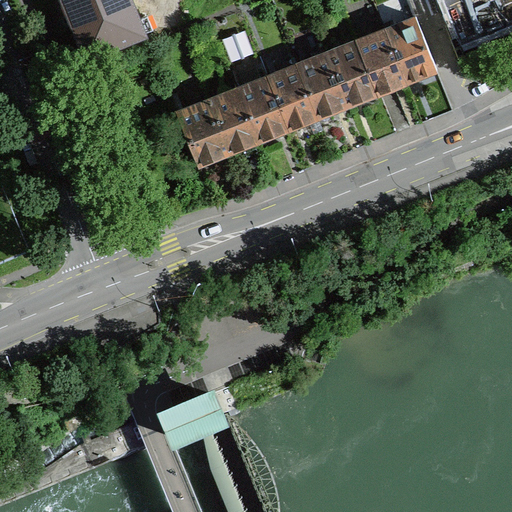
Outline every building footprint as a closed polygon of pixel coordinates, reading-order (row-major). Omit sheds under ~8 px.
[(129,0),(64,0),(70,13),(87,55),(143,33),(129,0)] [(511,0),(443,0),(461,43),(511,23),(511,0)] [(415,16),(385,28),(406,80),(413,78),(436,69),(415,16)] [(385,28),(356,39),(377,92),(384,89),(406,80),(385,28)] [(354,101),(377,92),(356,39),(326,51),(348,104),(354,101)] [(348,104),(326,51),(297,62),(318,115),(325,113),(348,104)] [(297,62),(267,74),(288,127),(295,125),(318,115),(297,62)] [(265,136),(288,127),(267,74),(238,86),(240,93),(259,139),(265,136)] [(224,99),(222,93),(208,98),(230,154),(237,152),(235,148),(242,146),(259,139),(240,93),(224,99)] [(205,160),(222,154),(223,157),(230,154),(208,98),(194,103),(177,110),(198,163),(205,160)] [(226,421),(213,387),(160,409),(172,443),(226,421)]
